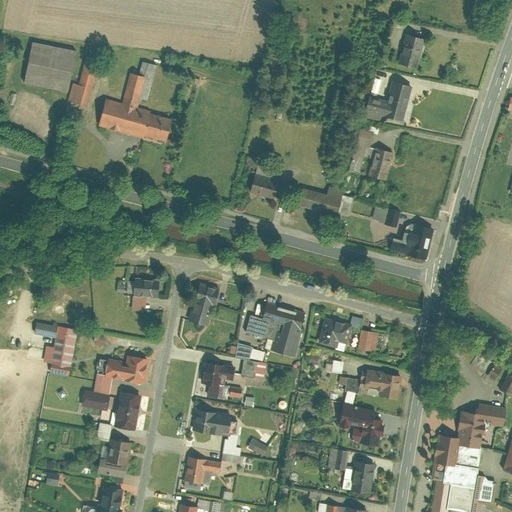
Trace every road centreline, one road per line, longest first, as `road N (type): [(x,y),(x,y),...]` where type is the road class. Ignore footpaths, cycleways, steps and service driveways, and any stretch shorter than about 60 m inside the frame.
road 1 (tertiary): [(0,164),(442,280)]
road 2 (residential): [(432,326),(180,260)]
road 3 (residential): [(180,260),(138,511)]
road 4 (secondary): [(442,280),(497,80)]
road 5 (secondary): [(399,511),(432,326)]
road 6 (residential): [(180,260),(86,252),(0,268)]
